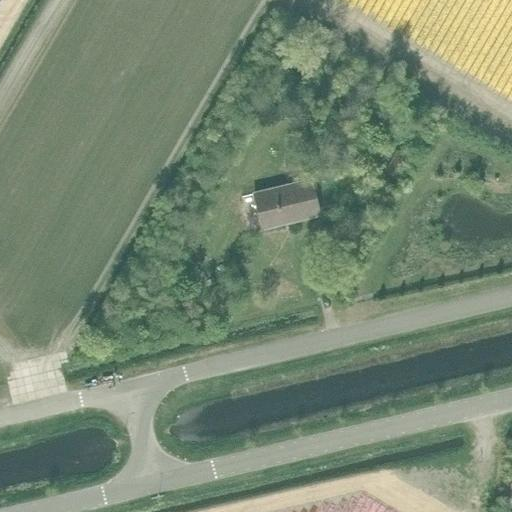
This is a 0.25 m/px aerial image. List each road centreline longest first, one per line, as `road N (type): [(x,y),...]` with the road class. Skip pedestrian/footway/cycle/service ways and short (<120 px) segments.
road 1 (unclassified): [(130,389),(511,298)]
road 2 (unclassified): [(155,484),(511,399)]
road 3 (unclassified): [(0,420),(130,389)]
